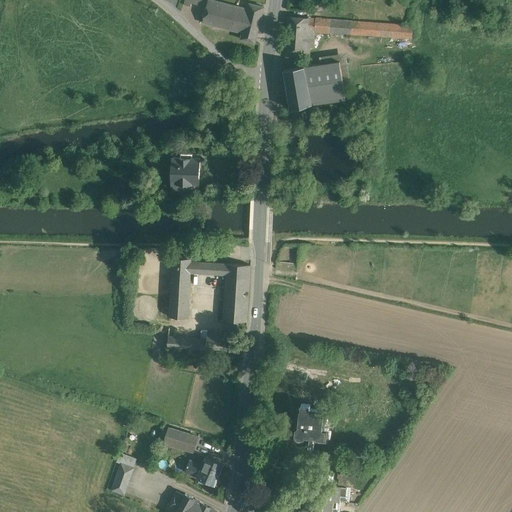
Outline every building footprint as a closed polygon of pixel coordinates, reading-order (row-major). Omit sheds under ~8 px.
[(238,6),(214,0),(208,0),(207,7),(205,14),(203,22),(232,29),(238,6)] [(250,3),(249,9),(238,6),(232,29),(243,32),(242,38),(255,41),(264,6),(250,3)] [(205,14),(197,12),(194,23),(202,25),(203,22),(205,14)] [(309,17),(288,15),(286,39),(307,41),(308,31),(309,17)] [(329,19),(309,17),(308,31),(313,31),(314,30),(329,32),(329,19)] [(413,25),(329,19),(329,32),(412,39),(413,25)] [(329,32),(314,30),(313,31),(314,39),(328,40),(329,32)] [(307,41),(286,39),(285,54),(306,56),(307,47),(307,41)] [(320,56),(321,63),(341,60),(344,81),(350,80),(346,52),(320,56)] [(321,63),(284,68),(292,108),(294,120),(316,114),(313,102),(346,98),(344,81),(341,60),(321,63)] [(402,61),(362,65),(363,74),(403,70),(402,61)] [(181,157),(173,157),(172,182),(173,182),(173,188),(184,189),(184,182),(199,183),(200,158),(192,158),(193,153),(181,153),(181,157)] [(191,258),(173,257),(169,316),(188,317),(191,272),(226,274),(227,263),(191,261),(191,258)] [(240,264),(227,263),(226,274),(226,275),(223,320),(237,320),(240,264)] [(251,265),(240,264),(237,320),(247,321),(251,265)] [(223,332),(207,331),(207,339),(201,338),(200,350),(213,351),(213,348),(229,349),(230,335),(222,335),(223,332)] [(176,336),(168,335),(168,348),(175,348),(176,336)] [(201,338),(176,336),(175,348),(200,350),(201,338)] [(367,369),(356,367),(354,385),(368,387),(367,369)] [(370,377),(368,389),(379,390),(381,378),(370,377)] [(348,384),(331,382),(329,395),(347,397),(348,384)] [(354,385),(348,384),(347,397),(347,400),(369,402),(368,389),(368,387),(354,385)] [(325,411),(310,409),(310,410),(309,410),(309,409),(308,405),(304,405),(302,408),(301,409),(299,409),(298,424),(298,425),(296,427),(295,427),(295,433),(298,437),(304,438),(304,437),(306,436),(310,436),(310,439),(310,440),(309,442),(309,445),(310,446),(313,447),(314,446),(315,442),(317,442),(318,441),(318,437),(327,438),(328,429),(324,428),(325,411)] [(168,427),(163,425),(160,435),(165,436),(168,427)] [(198,437),(168,427),(165,436),(163,442),(193,452),(198,437)] [(123,442),(120,452),(126,454),(129,444),(123,442)] [(117,461),(121,463),(134,467),(137,459),(120,453),(117,461)] [(203,465),(190,460),(185,471),(198,476),(197,477),(215,484),(223,464),(206,457),(203,465)] [(134,467),(121,463),(112,490),(125,494),(134,467)] [(368,468),(339,465),(338,477),(347,478),(367,480),(368,468)] [(338,485),(318,484),(317,498),(334,500),(340,501),(341,495),(345,495),(347,478),(339,477),(338,485)] [(175,511),(185,493),(174,487),(163,509),(168,511),(175,511)] [(219,511),(220,511),(185,493),(175,511),(219,511)] [(334,500),(317,498),(310,497),(309,509),(309,510),(326,511),(328,511),(332,511),(334,500)]
